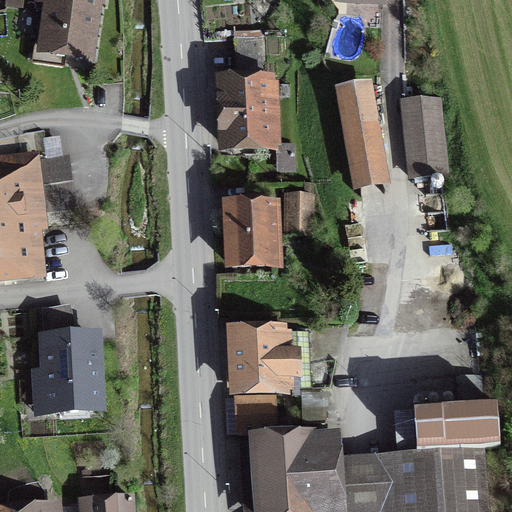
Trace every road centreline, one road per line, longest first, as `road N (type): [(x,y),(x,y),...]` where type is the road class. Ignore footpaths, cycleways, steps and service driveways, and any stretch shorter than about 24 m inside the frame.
road 1 (secondary): [(177,0),(204,511)]
road 2 (residential): [(388,21),(400,249),(363,455),(361,511)]
road 3 (residential): [(0,128),(55,116),(119,123)]
